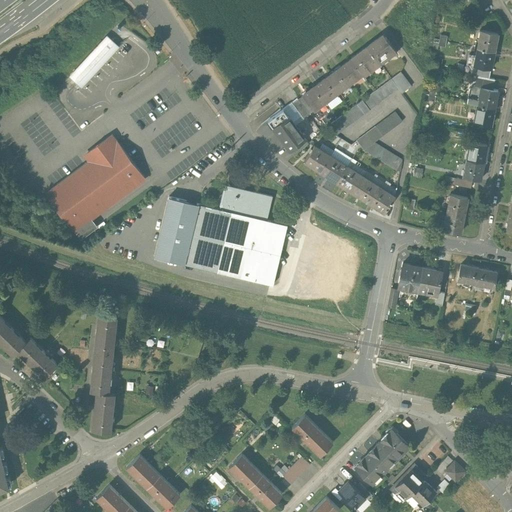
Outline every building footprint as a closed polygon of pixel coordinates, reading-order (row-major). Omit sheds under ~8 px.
[(498,34),(481,30),(478,48),(495,51),(498,34)] [(68,74),(70,76),(75,81),(81,86),(118,45),(113,40),(106,34),(68,74)] [(383,34),(367,46),(379,62),(395,51),(396,53),(397,52),(383,34)] [(379,62),(367,46),(351,58),(362,73),(363,74),(378,62),(380,65),(381,64),(379,62)] [(495,51),(478,48),(474,65),(479,66),(491,69),(495,51)] [(351,58),(337,69),(347,83),(362,73),(351,58)] [(491,69),(479,66),(477,76),(489,78),(491,69)] [(337,69),(325,77),(336,92),(347,83),(337,69)] [(391,79),(398,88),(403,93),(412,86),(400,72),(391,79)] [(477,76),(475,86),(493,89),(495,79),(489,78),(477,76)] [(336,92),(325,77),(314,86),(325,101),(337,93),(336,92)] [(393,91),(398,88),(391,79),(391,78),(386,82),(393,91)] [(496,87),(507,89),(508,82),(497,80),(496,87)] [(389,95),(393,91),(386,82),(381,85),(389,95)] [(384,99),(389,95),(381,85),(377,89),(384,99)] [(493,89),(475,86),(475,85),(470,89),(467,102),(477,104),(495,108),(498,90),(493,89)] [(314,86),(302,94),(303,96),(314,110),(325,101),(314,86)] [(379,102),(384,99),(377,89),(372,93),(379,102)] [(374,106),(379,102),(372,93),(367,96),(374,106)] [(314,110),(303,96),(298,99),(309,113),(314,110)] [(369,110),(374,106),(367,96),(362,100),(369,110)] [(309,113),(298,99),(293,103),(301,115),(303,117),(309,113)] [(357,104),(364,113),(369,110),(362,100),(357,104)] [(291,101),(283,108),(268,120),(278,134),(294,123),(293,121),(301,115),(293,103),(291,101)] [(364,113),(357,104),(353,107),(360,117),(364,113)] [(495,108),(477,104),(474,122),(491,125),(495,108)] [(348,111),(355,120),(360,117),(353,107),(348,111)] [(355,120),(348,111),(343,114),(350,124),(355,120)] [(396,111),(391,115),(398,124),(403,121),(396,111)] [(350,124),(343,114),(338,118),(345,127),(350,124)] [(391,115),(386,118),(393,128),(398,124),(391,115)] [(345,127),(338,118),(333,121),(340,131),(345,127)] [(386,118),(381,122),(388,131),(393,128),(386,118)] [(333,121),(328,125),(336,135),(340,131),(333,121)] [(381,122),(376,126),(383,135),(388,131),(381,122)] [(294,123),(278,134),(290,150),(306,139),(294,123)] [(376,126),(371,129),(378,139),(383,135),(376,126)] [(371,129),(366,133),(373,142),(374,142),(378,139),(371,129)] [(86,161),(44,192),(79,240),(96,227),(90,219),(145,178),(110,133),(82,154),(86,161)] [(366,133),(361,136),(368,146),(373,142),(366,133)] [(361,136),(356,140),(363,150),(368,146),(361,136)] [(487,145),(470,141),(467,159),(484,162),(487,145)] [(374,156),(380,146),(374,142),(373,142),(368,146),(363,150),(374,156)] [(331,155),(315,145),(305,161),(320,171),(331,155)] [(374,156),(379,159),(386,149),(380,146),(374,156)] [(379,159),(385,163),(391,153),(386,149),(379,159)] [(385,163),(390,166),(397,156),(391,153),(385,163)] [(347,165),(331,155),(320,171),(337,181),(347,165)] [(390,166),(396,170),(402,160),(397,156),(390,166)] [(484,162),(467,159),(463,176),(480,180),(484,162)] [(347,165),(337,181),(351,191),(362,175),(347,165)] [(362,175),(351,191),(362,198),(373,182),(362,175)] [(475,182),(458,178),(456,185),(473,188),(475,182)] [(373,182),(362,198),(373,205),(384,189),(373,182)] [(272,196),(225,185),(219,208),(198,203),(184,263),(273,284),(287,224),(266,219),(272,196)] [(395,196),(384,189),(373,205),(385,212),(395,196)] [(468,198),(451,194),(447,212),(464,215),(468,198)] [(198,203),(166,195),(151,255),(184,263),(198,203)] [(464,215),(447,212),(444,229),(461,232),(464,215)] [(422,266),(403,262),(398,286),(418,290),(418,288),(422,266)] [(478,268),(460,264),(457,279),(475,283),(478,268)] [(436,269),(422,266),(418,288),(431,291),(431,292),(437,293),(438,293),(439,291),(443,270),(437,269),(436,269)] [(497,271),(478,268),(475,283),(494,286),(497,271)] [(398,290),(391,289),(387,306),(395,308),(398,290)] [(438,293),(437,293),(435,304),(442,305),(445,292),(439,291),(438,293)] [(95,352),(112,354),(113,354),(113,353),(112,353),(116,316),(117,316),(117,315),(98,313),(98,314),(99,314),(95,351),(94,351),(94,352),(95,352)] [(17,349),(25,341),(0,316),(0,340),(13,353),(12,353),(13,354),(17,349)] [(25,341),(17,349),(44,375),(43,376),(44,376),(57,362),(56,362),(30,337),(30,336),(25,341)] [(112,354),(95,352),(91,389),(90,389),(97,390),(108,391),(112,354)] [(108,391),(97,390),(93,427),(92,427),(92,428),(110,430),(110,429),(109,429),(113,392),(114,392),(114,391),(108,391)] [(332,442),(304,414),(292,426),(320,454),(332,442)] [(408,447),(392,430),(380,442),(395,458),(396,459),(408,447)] [(376,446),(359,463),(360,465),(357,468),(371,482),(377,476),(390,464),(389,463),(395,458),(381,444),(377,448),(376,446)] [(235,460),(275,499),(282,493),(242,453),(235,460)] [(147,486),(159,473),(139,454),(127,466),(147,486)] [(302,456),(283,475),(291,483),(310,464),(302,456)] [(275,499),(235,460),(229,466),(269,506),(275,499)] [(453,467),(452,465),(446,471),(455,480),(464,471),(456,464),(453,467)] [(414,466),(391,489),(403,501),(411,493),(423,480),(426,477),(414,466)] [(223,487),(229,481),(216,470),(211,476),(223,487)] [(166,505),(179,493),(159,473),(147,486),(166,505)] [(446,478),(438,485),(444,491),(452,484),(446,478)] [(355,486),(349,479),(338,490),(355,507),(365,497),(366,496),(355,486)] [(423,480),(411,493),(419,500),(417,502),(421,506),(435,492),(423,480)] [(359,482),(355,486),(366,496),(365,497),(367,499),(372,494),(359,482)] [(111,511),(120,511),(129,504),(109,484),(96,497),(111,511)] [(335,511),(339,509),(326,497),(311,511),(335,511)] [(43,511),(60,511),(66,506),(57,498),(43,511)]
